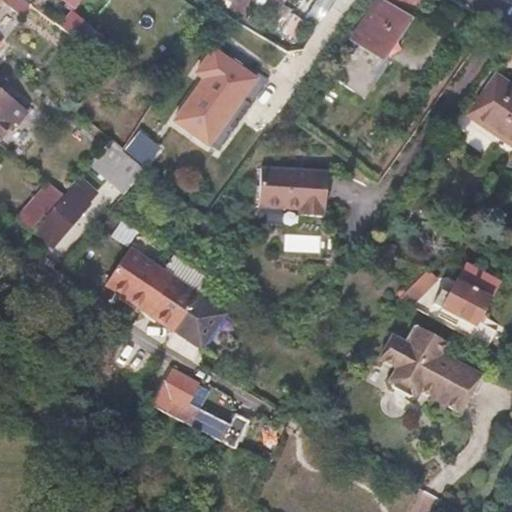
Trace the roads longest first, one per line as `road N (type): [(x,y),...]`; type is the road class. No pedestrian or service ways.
road 1 (unclassified): [(0,238),(184,365),(262,406)]
road 2 (residential): [(420,511),(482,442),(488,397)]
